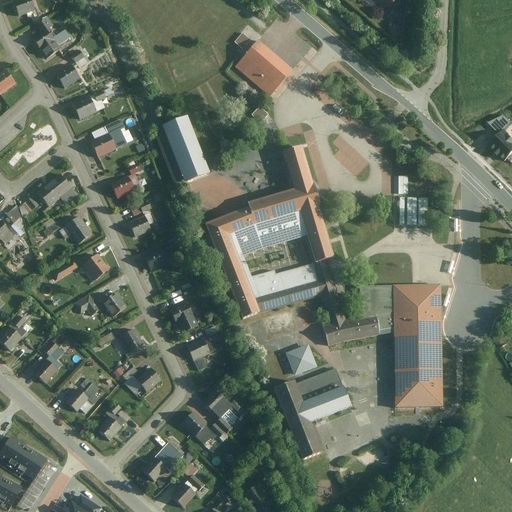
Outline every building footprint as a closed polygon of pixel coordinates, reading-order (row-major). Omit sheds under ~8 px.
[(31,0),(23,0),(12,3),(16,17),(35,12),(31,0)] [(398,0),(369,0),(386,14),(398,0)] [(48,17),(33,27),(37,32),(32,35),(37,41),(49,33),(51,38),(54,36),(50,31),(55,28),(48,17)] [(400,25),(391,28),(394,37),(403,34),(400,25)] [(44,62),(60,52),(51,38),(49,33),(37,41),(32,44),(44,62)] [(292,68),(259,41),(238,67),(271,94),(292,68)] [(75,59),(81,69),(90,63),(85,53),(75,59)] [(80,80),(71,66),(55,76),(64,90),(80,80)] [(5,71),(0,74),(0,96),(16,84),(5,71)] [(90,99),(73,106),(80,123),(97,115),(90,99)] [(253,116),(262,124),(270,115),(262,107),(253,116)] [(190,119),(154,133),(176,189),(216,173),(211,162),(207,164),(190,119)] [(511,139),(502,130),(487,145),(504,163),(511,155),(511,139)] [(110,136),(91,144),(98,160),(117,152),(110,136)] [(295,192),(252,205),(253,208),(210,224),(247,320),(263,313),(322,297),(330,324),(324,325),(331,346),(396,334),(397,409),(446,408),(444,286),(359,286),(360,318),(348,320),(333,273),(329,260),(336,258),(302,147),(284,153),(295,192)] [(72,191),(61,176),(37,195),(49,209),(72,191)] [(127,177),(110,184),(117,200),(134,193),(127,177)] [(154,209),(150,200),(131,207),(135,216),(154,209)] [(145,217),(128,224),(135,239),(151,232),(145,217)] [(92,235),(79,218),(65,229),(78,246),(92,235)] [(408,220),(408,228),(419,229),(420,221),(408,220)] [(0,241),(10,233),(0,221),(0,241)] [(161,248),(144,255),(150,272),(167,265),(161,248)] [(97,256),(83,267),(96,282),(110,271),(97,256)] [(77,260),(53,272),(57,280),(81,269),(77,260)] [(89,310),(92,316),(102,311),(92,294),(75,303),(81,315),(89,310)] [(117,294),(102,304),(113,318),(127,308),(117,294)] [(187,304),(170,311),(180,336),(198,329),(187,304)] [(22,340),(9,329),(0,339),(0,344),(11,353),(22,340)] [(136,329),(120,338),(130,356),(146,347),(136,329)] [(104,345),(117,338),(114,333),(101,340),(104,345)] [(205,340),(187,348),(194,363),(197,373),(208,368),(204,358),(211,355),(205,340)] [(286,354),(294,375),(316,367),(308,345),(286,354)] [(58,373),(44,362),(32,376),(46,387),(58,373)] [(298,381),(277,390),(306,463),(327,455),(315,423),(353,408),(338,368),(299,384),(298,381)] [(161,382),(150,369),(136,381),(147,394),(161,382)] [(88,401),(77,391),(66,404),(77,414),(88,401)] [(218,391),(205,405),(230,428),(243,415),(218,391)] [(207,426),(194,414),(181,427),(195,440),(207,426)] [(122,430),(108,417),(96,431),(110,444),(122,430)] [(10,438),(0,453),(0,456),(34,478),(45,460),(10,438)] [(165,470),(153,459),(142,473),(154,483),(165,470)] [(0,476),(0,498),(12,505),(22,489),(0,476)] [(279,511),(259,485),(241,499),(251,511),(279,511)] [(184,486),(172,500),(182,510),(195,496),(184,486)] [(93,511),(94,511),(75,499),(67,511),(93,511)]
